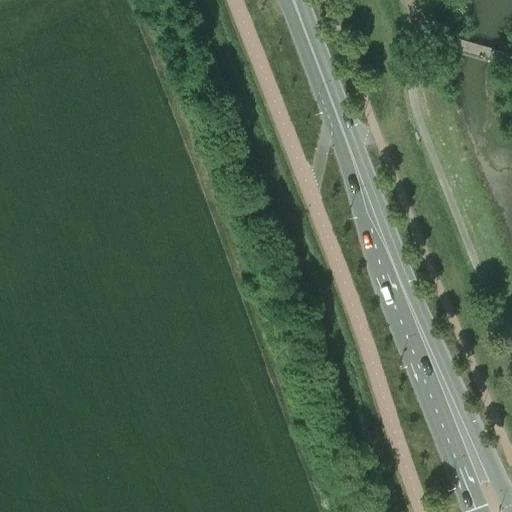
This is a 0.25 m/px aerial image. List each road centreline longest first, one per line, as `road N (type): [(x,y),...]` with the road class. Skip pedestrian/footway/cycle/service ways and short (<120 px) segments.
road 1 (primary): [(511,509),(429,331),(301,0)]
road 2 (primary): [(284,0),(474,511)]
